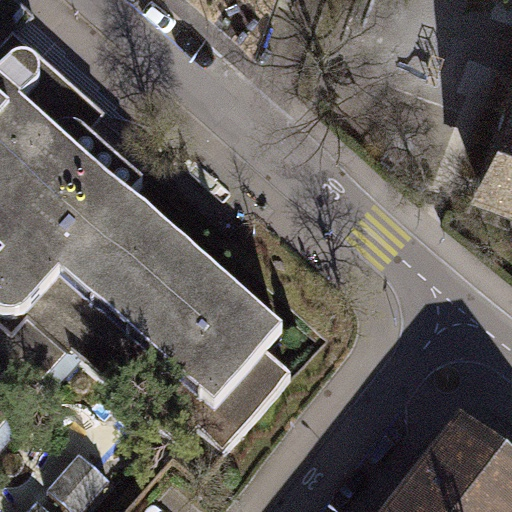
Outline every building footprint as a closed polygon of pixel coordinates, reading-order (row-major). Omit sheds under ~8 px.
[(75,135),(80,139),(96,121),(4,39),(0,43),(0,71),(1,71),(7,66),(15,64),(26,68),(31,78),(31,86),(27,93),(10,112),(41,139),(48,132),(56,130),(67,131),(75,135)] [(0,445),(72,365),(175,456),(191,438),(214,459),(282,383),(258,362),(274,344),(119,206),(134,188),(80,139),(75,135),(67,131),(56,130),(48,132),(41,139),(10,112),(27,93),(31,86),(31,78),(26,68),(15,64),(7,66),(1,71),(0,71),(0,445)] [(511,89),(479,181),(511,193),(511,89)] [(396,511),(511,511),(511,483),(454,438),(396,511)] [(71,459),(38,495),(57,511),(78,511),(102,486),(71,459)]
